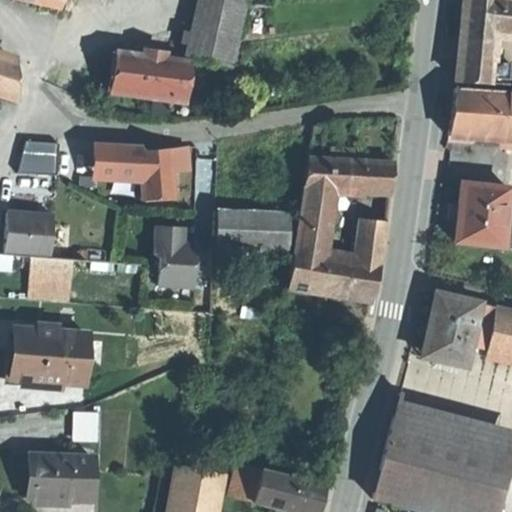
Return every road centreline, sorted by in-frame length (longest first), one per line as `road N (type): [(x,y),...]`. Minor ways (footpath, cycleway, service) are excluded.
road 1 (residential): [(0,137),(2,127),(41,115),(171,134),(422,101)]
road 2 (secondary): [(398,277),(342,511)]
road 3 (secondary): [(422,101),(398,277)]
road 4 (unknown): [(0,1),(40,55),(56,118)]
